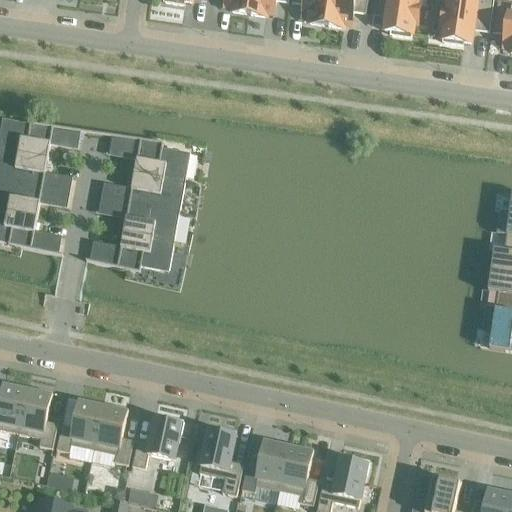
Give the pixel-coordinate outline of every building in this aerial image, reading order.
[(226,0),(225,10),(233,11),(232,14),(249,17),(251,0),(226,0)] [(251,0),(249,17),(267,20),(267,16),(274,17),(276,4),(289,6),(289,0),(251,0)] [(327,28),(331,0),(293,0),(293,7),(305,9),(303,22),(310,23),(310,26),(327,28)] [(331,0),(327,28),(344,31),(345,28),(352,29),(354,16),(366,18),(368,0),(331,0)] [(418,0),(376,0),(374,19),(387,21),(385,31),(385,34),(392,35),(392,38),(411,41),(412,38),(413,38),(414,26),(418,27),(421,7),(417,7),(418,0)] [(495,2),(483,0),(449,0),(448,11),(445,11),(442,30),(445,31),(443,42),(444,42),(444,45),(464,48),(464,45),(471,46),(473,33),(490,36),(495,2)] [(511,6),(498,4),(494,36),(506,38),(504,51),(511,52),(511,55),(511,6)] [(1,137),(0,141),(0,153),(48,162),(52,143),(80,147),(82,136),(82,134),(44,129),(43,129),(31,127),(31,128),(14,125),(10,124),(3,123),(1,137)] [(113,140),(111,153),(138,158),(135,178),(185,187),(187,180),(191,157),(182,155),(163,152),(164,146),(150,144),(149,144),(135,142),(113,139),(113,140)] [(0,153),(0,183),(43,192),(48,162),(0,153)] [(135,178),(130,207),(180,216),(185,187),(135,178)] [(0,213),(38,221),(43,192),(0,183),(0,213)] [(511,237),(511,205),(510,216),(501,215),(497,235),(511,237)] [(130,207),(124,237),(167,244),(175,246),(178,225),(180,216),(130,207)] [(0,245),(9,247),(9,248),(11,248),(21,250),(22,251),(62,259),(63,259),(63,258),(62,258),(60,258),(62,246),(34,241),(38,221),(0,213),(0,245)] [(511,276),(511,237),(497,235),(497,236),(507,238),(505,254),(495,253),(492,273),(511,276)] [(87,263),(87,265),(88,265),(126,273),(127,273),(131,274),(141,276),(142,271),(169,276),(175,246),(167,244),(124,237),(121,256),(93,251),(91,264),(88,264),(87,263)] [(511,315),(511,276),(492,273),(492,275),(491,281),(489,294),(499,296),(496,312),(486,311),(486,312),(511,315)] [(511,315),(486,312),(483,332),(493,334),(490,350),(490,352),(511,355),(511,315)] [(0,433),(19,438),(29,391),(5,386),(0,409),(0,433)] [(53,396),(29,391),(19,438),(42,443),(40,450),(53,453),(59,428),(47,426),(53,396)] [(95,454),(105,408),(81,403),(74,432),(63,429),(57,454),(70,457),(72,450),(95,454)] [(105,408),(95,454),(117,460),(116,467),(129,469),(134,445),(122,442),(129,413),(105,408)] [(138,445),(133,470),(146,473),(149,459),(175,465),(179,446),(180,447),(184,429),(183,429),(184,425),(156,419),(150,448),(138,445)] [(229,476),(226,490),(239,493),(244,468),(232,466),(238,441),(210,435),(203,470),(229,476)] [(280,495),(290,448),(266,443),(260,472),(248,469),(243,494),(255,497),(257,490),(280,495)] [(314,453),(290,448),(280,495),(302,500),(301,507),(314,510),(319,485),(308,482),(314,453)] [(361,505),(368,469),(341,463),(335,488),(324,486),(318,511),(324,511),(331,511),(335,499),(361,505)] [(51,478),(49,490),(58,492),(61,480),(51,478)] [(456,511),(462,485),(434,479),(429,501),(430,501),(427,511),(456,511)] [(510,511),(511,503),(511,495),(490,491),(484,511),(510,511)] [(131,492),(128,505),(137,507),(140,494),(131,492)] [(73,511),(74,510),(40,502),(37,511),(73,511)]
